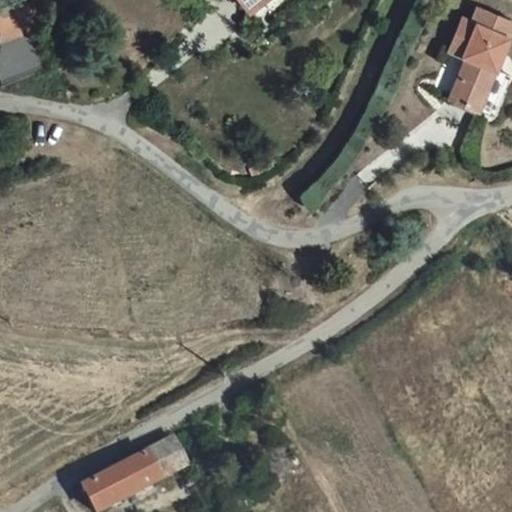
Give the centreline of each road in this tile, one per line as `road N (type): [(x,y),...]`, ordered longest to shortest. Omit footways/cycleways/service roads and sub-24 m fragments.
road 1 (unclassified): [(0,509),(387,289),(495,205)]
road 2 (unclassified): [(0,96),(103,121),(258,230),(311,241),(441,197),(495,205)]
